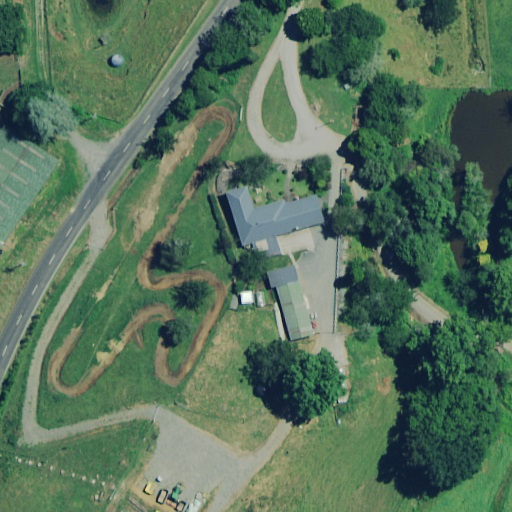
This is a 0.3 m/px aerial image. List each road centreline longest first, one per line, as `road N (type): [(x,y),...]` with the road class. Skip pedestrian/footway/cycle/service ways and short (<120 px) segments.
road 1 (tertiary): [(0,362),(67,233),(113,167)]
road 2 (tertiary): [(113,167),(227,0)]
road 3 (unclassified): [(113,167),(60,120),(45,92),(38,0)]
